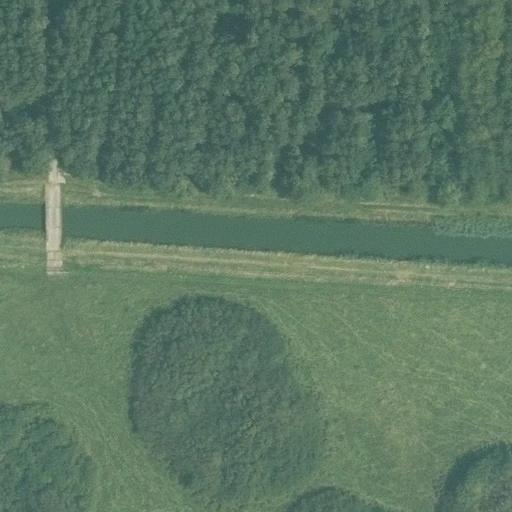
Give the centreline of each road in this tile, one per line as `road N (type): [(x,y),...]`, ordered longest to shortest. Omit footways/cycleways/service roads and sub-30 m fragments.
road 1 (track): [(0,253),(511,285)]
road 2 (track): [(166,511),(64,325),(50,255),(51,190)]
road 3 (track): [(338,205),(51,190)]
road 4 (track): [(511,215),(338,205)]
